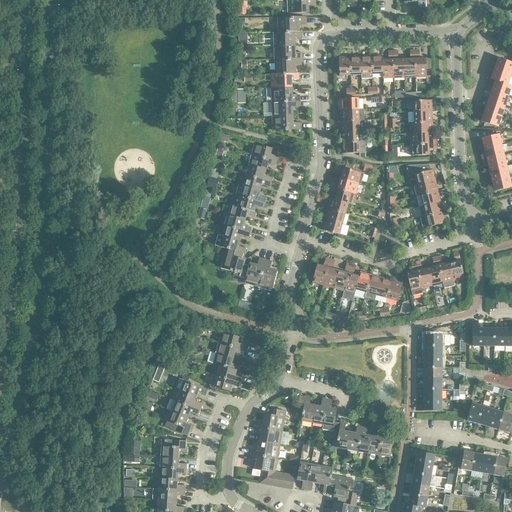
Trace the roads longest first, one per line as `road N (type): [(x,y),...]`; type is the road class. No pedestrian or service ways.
road 1 (secondary): [(0,480),(35,309),(53,0)]
road 2 (secondary): [(25,0),(15,265),(0,371)]
road 3 (residential): [(471,222),(459,168),(455,32)]
road 4 (residential): [(228,498),(203,499),(204,448),(222,397),(251,410)]
road 5 (residential): [(299,253),(269,244),(293,164),(323,156)]
road 6 (residential): [(279,388),(292,333),(287,288),(299,253)]
road 7 (residential): [(323,156),(317,48),(328,34)]
